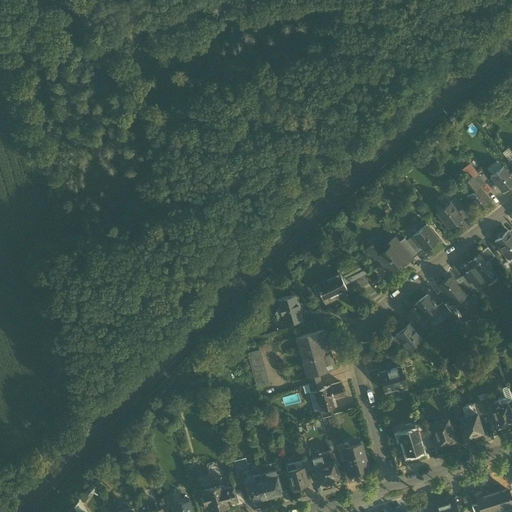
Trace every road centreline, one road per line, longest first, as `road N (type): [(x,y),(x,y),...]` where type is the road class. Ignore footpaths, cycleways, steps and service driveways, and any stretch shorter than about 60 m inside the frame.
road 1 (residential): [(392,487),(361,379),(362,335),(388,302),(511,205)]
road 2 (residential): [(392,487),(511,445)]
